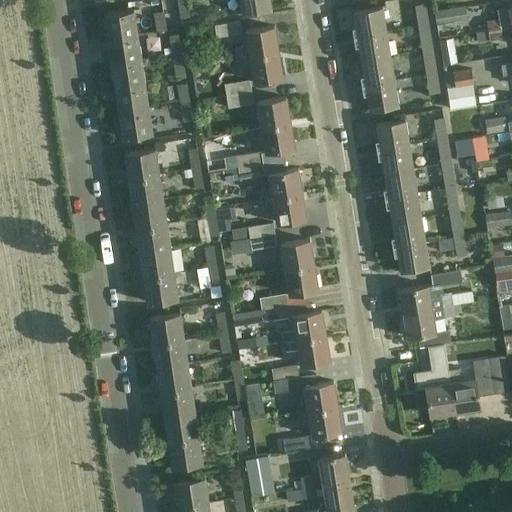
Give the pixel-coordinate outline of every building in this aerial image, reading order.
[(177,0),(180,17),(191,15),(188,0),(177,0)] [(240,0),(242,11),(271,6),(269,0),(240,0)] [(417,25),(428,23),(425,3),(414,5),(417,25)] [(487,29),(511,25),(511,5),(509,6),(511,15),(498,17),(498,18),(486,20),(487,29)] [(355,26),(352,27),(353,36),(357,35),(386,30),(382,6),(353,10),(355,26)] [(465,6),(434,10),(436,24),(467,19),(465,6)] [(108,38),(138,33),(134,9),(104,14),(108,38)] [(157,31),(166,30),(163,11),(154,13),(157,31)] [(217,36),(242,32),(240,20),(215,24),(217,36)] [(421,49),(432,48),(428,23),(417,25),(421,49)] [(236,58),(278,51),(274,25),(246,30),(248,44),(234,47),(236,58)] [(489,37),(511,33),(511,25),(487,29),(489,37)] [(357,35),(353,36),(355,45),(355,46),(359,45),(361,59),(390,55),(386,30),(357,35)] [(112,63),(141,58),(138,33),(108,38),(112,63)] [(173,54),(182,52),(179,34),(170,36),(173,54)] [(452,38),(439,40),(443,65),(456,63),(452,38)] [(425,73),(436,72),(432,48),(421,49),(425,73)] [(278,51),(236,58),(237,67),(251,65),(254,80),(282,75),(278,51)] [(175,72),(184,71),(182,52),(173,54),(175,72)] [(363,74),(360,75),(361,84),(365,83),(394,79),(390,55),(361,59),(363,74)] [(115,87),(145,82),(141,58),(112,63),(115,87)] [(511,61),(500,63),(502,75),(511,73),(511,61)] [(470,68),(452,70),(455,86),(472,84),(473,83),(470,68)] [(429,94),(439,92),(436,72),(425,73),(429,94)] [(365,83),(361,84),(363,94),(367,93),(369,109),(398,104),(394,79),(365,83)] [(225,84),(227,96),(251,92),(249,80),(225,84)] [(119,112),(149,107),(145,82),(115,87),(119,112)] [(179,102),(189,101),(187,83),(177,85),(179,102)] [(455,86),(447,87),(450,108),(475,104),(472,84),(455,86)] [(229,107),(253,104),(251,92),(227,96),(229,107)] [(261,126),(290,122),(286,96),(257,101),(261,126)] [(174,122),(192,120),(189,101),(179,102),(180,106),(172,108),(174,122)] [(149,107),(119,112),(123,137),(153,132),(149,107)] [(505,116),(484,119),(486,133),(507,130),(505,116)] [(436,139),(447,137),(443,117),(433,118),(436,139)] [(378,139),(375,140),(376,149),(380,148),(409,143),(405,119),(376,124),(378,139)] [(496,133),(511,130),(511,119),(506,121),(508,130),(495,132),(496,133)] [(290,122),(261,126),(265,151),(294,147),(290,122)] [(511,130),(496,133),(497,143),(511,140),(511,130)] [(440,163),(451,161),(447,137),(436,139),(440,163)] [(472,137),(453,140),(456,157),(475,154),(472,137)] [(380,148),(376,149),(378,158),(381,158),(384,172),(413,167),(409,143),(380,148)] [(191,168),(200,167),(197,147),(188,148),(191,168)] [(129,177),(159,172),(155,148),(125,152),(129,177)] [(260,151),(236,155),(238,167),(262,163),(260,151)] [(444,187),(455,186),(451,161),(440,163),(444,187)] [(240,178),(264,174),(262,163),(238,167),(240,178)] [(195,187),(203,186),(200,167),(191,168),(193,176),(195,187)] [(237,167),(221,169),(223,177),(223,181),(239,178),(237,167)] [(386,187),(383,188),(384,197),(388,197),(417,192),(413,167),(384,172),(386,187)] [(191,168),(184,169),(185,177),(193,176),(191,168)] [(261,200),(302,193),(298,168),(269,172),(271,187),(260,188),(261,200)] [(221,169),(208,171),(209,180),(223,177),(221,169)] [(132,202),(163,197),(159,172),(129,177),(132,202)] [(448,212),(459,210),(455,186),(444,187),(448,212)] [(388,197),(384,197),(386,206),(386,207),(389,206),(392,221),(421,216),(417,192),(388,197)] [(263,209),(274,207),(277,223),(305,218),(302,193),(261,200),(263,209)] [(207,216),(215,214),(212,195),(204,196),(207,216)] [(502,195),(486,198),(487,207),(504,204),(502,195)] [(136,226),(166,221),(163,197),(132,202),(136,226)] [(247,217),(248,200),(224,198),(223,215),(247,217)] [(452,235),(462,233),(459,214),(459,210),(448,212),(452,235)] [(510,210),(485,214),(487,227),(511,223),(510,210)] [(210,235),(218,234),(215,214),(207,216),(210,235)] [(394,236),(390,236),(392,245),(396,245),(425,240),(421,216),(392,221),(394,236)] [(139,250),(170,246),(166,221),(136,226),(139,250)] [(234,240),(250,238),(274,234),(272,223),(232,229),(234,240)] [(462,233),(452,235),(456,256),(467,254),(466,252),(471,251),(467,232),(462,233)] [(252,249),(275,245),(274,234),(250,238),(252,249)] [(181,259),(196,257),(194,238),(179,239),(181,259)] [(284,269),(313,264),(309,238),(280,243),(284,269)] [(396,245),(392,245),(393,255),(397,254),(400,270),(429,265),(425,240),(396,245)] [(502,243),(490,245),(492,256),(504,254),(502,243)] [(207,265),(215,264),(212,245),(204,246),(207,265)] [(143,275),(174,271),(170,246),(139,250),(143,275)] [(494,274),(511,271),(511,253),(504,254),(492,256),(494,274)] [(211,285),(219,284),(215,264),(207,265),(211,285)] [(232,264),(225,265),(227,276),(233,275),(232,264)] [(313,264),(284,269),(288,293),(317,288),(313,264)] [(458,268),(430,273),(432,286),(461,281),(458,268)] [(174,271),(143,275),(147,301),(178,296),(174,271)] [(511,271),(494,274),(496,284),(511,281),(511,271)] [(428,285),(400,289),(403,312),(471,301),(471,300),(469,291),(430,297),(430,296),(428,285)] [(261,310),(286,306),(284,294),(259,297),(261,310)] [(453,305),(403,313),(407,336),(417,335),(419,347),(443,344),(443,343),(450,342),(448,329),(436,331),(434,318),(463,314),(461,303),(453,305)] [(509,303),(500,305),(502,318),(511,317),(509,303)] [(263,322),(263,321),(287,317),(286,306),(261,310),(232,315),(234,327),(263,322)] [(218,332),(226,331),(223,311),(215,312),(218,332)] [(284,342),(325,336),(321,311),(292,316),(294,329),(281,331),(282,342),(284,342)] [(153,343),(184,338),(181,313),(150,318),(153,343)] [(221,352),(230,350),(226,331),(218,332),(221,352)] [(511,333),(503,335),(504,342),(511,340),(511,333)] [(285,351),(297,349),(300,365),(329,360),(325,336),(284,342),(285,351)] [(157,367),(188,362),(184,338),(153,343),(157,367)] [(504,355),(489,357),(492,376),(494,393),(509,391),(504,355)] [(235,380),(242,379),(239,360),(232,361),(235,380)] [(161,392),(192,387),(188,362),(157,367),(161,392)] [(273,381),(298,377),(296,365),(271,369),(273,381)] [(476,378),(461,381),(459,367),(449,369),(456,410),(480,407),(476,378)] [(275,392),(300,388),(298,377),(273,381),(275,392)] [(238,400),(245,398),(242,379),(235,380),(238,400)] [(296,412),(337,406),(333,381),(303,385),(305,398),(295,400),(296,412)] [(258,383),(245,385),(247,402),(261,400),(258,383)] [(451,383),(412,389),(414,402),(426,400),(430,420),(441,419),(440,414),(455,411),(451,383)] [(164,415),(195,411),(192,387),(161,392),(164,415)] [(298,423),(309,422),(311,435),(341,430),(337,406),(296,412),(298,423)] [(232,411),(235,430),(244,428),(241,409),(232,411)] [(168,440),(199,435),(195,411),(164,415),(168,440)] [(238,450),(247,448),(244,428),(235,430),(238,450)] [(199,435),(168,440),(172,465),(203,461),(199,435)] [(284,451),(309,447),(307,435),(282,439),(284,451)] [(322,484),(349,480),(344,453),(318,457),(322,484)] [(255,456),(244,457),(247,476),(271,472),(268,454),(255,456)] [(286,492),(314,488),(311,474),(283,478),(286,492)] [(178,506),(209,502),(205,477),(174,482),(178,506)] [(234,498),(243,497),(239,478),(231,479),(234,498)] [(349,480),(322,484),(326,511),(353,507),(349,480)] [(314,488),(286,492),(251,498),(252,506),(315,497),(314,488)] [(236,511),(245,511),(243,497),(234,498),(236,511)] [(178,511),(210,511),(209,502),(178,506),(178,511)]
